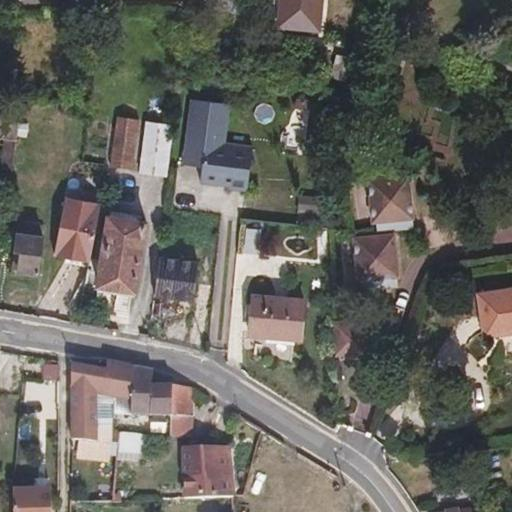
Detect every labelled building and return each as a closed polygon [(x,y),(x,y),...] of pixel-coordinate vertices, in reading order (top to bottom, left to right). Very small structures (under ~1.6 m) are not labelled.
[(282,0),(281,26),(319,30),(321,0),(282,0)] [(308,73),(346,83),(351,59),(334,55),(335,50),(322,47),(320,53),(311,51),(308,73)] [(196,66),(187,65),(185,84),(194,85),(196,66)] [(232,103),(193,99),(185,164),(205,167),(204,183),(232,186),(232,188),(248,190),(253,146),(229,144),(232,103)] [(0,138),(17,141),(19,124),(19,123),(0,120),(0,138)] [(21,123),(15,165),(49,170),(56,129),(21,123)] [(142,174),(166,177),(171,126),(148,123),(142,174)] [(138,130),(118,126),(109,168),(133,171),(138,130)] [(14,164),(17,141),(0,138),(0,151),(4,153),(2,170),(13,171),(14,164)] [(416,217),(411,175),(371,179),(376,222),(379,221),(380,231),(396,229),(395,219),(416,217)] [(47,226),(52,195),(39,193),(35,223),(47,226)] [(102,204),(68,197),(57,255),(91,261),(102,204)] [(395,219),(396,229),(417,227),(416,217),(395,219)] [(109,219),(99,286),(136,291),(146,223),(109,219)] [(398,277),(394,234),(354,238),(358,281),(362,280),(363,291),(378,289),(377,279),(397,277),(398,277)] [(40,274),(45,239),(19,235),(17,253),(22,254),(21,271),(40,274)] [(377,279),(378,289),(398,287),(397,277),(377,279)] [(511,289),(478,295),(486,337),(511,332),(511,289)] [(303,300),(254,296),(250,336),(300,340),(303,300)] [(367,353),(366,320),(333,322),(335,355),(367,353)] [(108,361),(107,369),(106,397),(115,399),(131,401),(132,415),(172,416),(173,387),(172,384),(153,384),(154,370),(108,361)] [(71,362),(72,390),(98,395),(106,397),(107,369),(71,362)] [(173,387),(172,416),(171,437),(192,437),(194,418),(194,389),(173,387)] [(98,395),(72,390),(71,440),(98,442),(98,395)] [(118,450),(117,453),(146,456),(149,436),(120,433),(120,436),(119,443),(118,450)] [(462,452),(451,454),(453,471),(465,470),(462,452)] [(230,455),(185,453),(184,498),(234,496),(230,455)] [(52,511),(52,488),(14,490),(14,511),(52,511)] [(113,497),(113,490),(93,489),(93,503),(112,502),(113,497)] [(245,506),(244,497),(234,496),(235,506),(245,506)]
